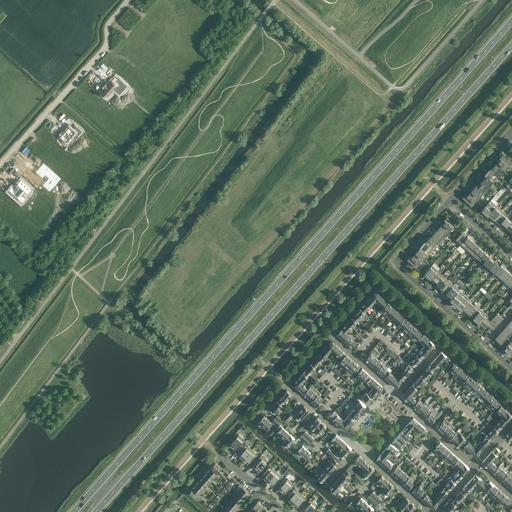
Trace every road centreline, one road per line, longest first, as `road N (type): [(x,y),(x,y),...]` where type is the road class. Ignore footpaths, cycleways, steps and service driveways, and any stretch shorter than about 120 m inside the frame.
road 1 (trunk): [(511,21),(74,511)]
road 2 (trunk): [(97,511),(511,46)]
road 3 (unknown): [(471,0),(383,95),(272,2)]
road 4 (residential): [(511,368),(395,261),(449,199)]
road 5 (unclassified): [(0,166),(105,48),(108,24),(130,0)]
